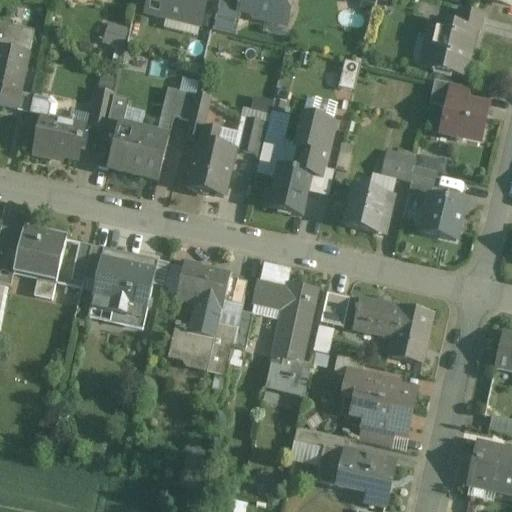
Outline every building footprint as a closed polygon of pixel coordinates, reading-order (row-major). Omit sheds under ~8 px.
[(149,0),(146,14),(200,27),(206,0),(149,0)] [(240,2),(230,0),(220,0),(212,33),(231,37),(237,14),(240,2)] [(240,0),(240,2),(237,14),(248,17),(251,22),(263,25),(268,21),(286,26),(291,0),(240,0)] [(471,0),(510,8),(511,0),(471,0)] [(454,27),(433,22),(428,40),(434,42),(427,71),(464,80),(474,33),(479,34),(482,18),(457,12),(454,27)] [(34,34),(0,26),(0,110),(17,114),(30,57),(29,56),(34,34)] [(360,66),(345,63),(338,90),(354,94),(360,66)] [(469,91),(434,83),(429,106),(447,111),(449,101),(466,105),(469,91)] [(196,99),(166,91),(154,138),(167,142),(173,119),(190,123),(196,99)] [(98,93),(90,129),(103,132),(111,95),(98,93)] [(114,98),(105,133),(102,145),(114,148),(118,130),(120,130),(127,102),(114,98)] [(466,105),(449,101),(447,111),(441,135),(451,137),(451,140),(462,143),(463,140),(480,144),(487,110),(466,105)] [(85,127),(40,118),(32,156),(34,156),(34,155),(49,158),(49,159),(51,159),(51,158),(76,163),(76,164),(78,164),(85,127)] [(334,126),(302,119),(298,137),(300,137),(296,151),(305,153),(300,174),(311,176),(321,179),(334,126)] [(262,125),(248,122),(240,154),(254,157),(262,125)] [(269,127),(262,125),(254,157),(261,158),(265,140),(269,127)] [(203,129),(189,126),(185,142),(197,144),(197,143),(215,147),(218,136),(202,132),(203,129)] [(120,130),(118,130),(114,148),(107,172),(157,184),(167,142),(154,138),(120,130)] [(288,145),(265,140),(261,158),(257,176),(276,181),(279,168),(282,169),(288,145)] [(215,147),(197,143),(197,144),(186,191),(223,200),(235,152),(215,147)] [(114,148),(102,145),(96,169),(107,172),(114,148)] [(416,162),(387,154),(385,164),(414,171),(416,162)] [(439,166),(416,160),(416,162),(414,171),(436,176),(439,166)] [(414,171),(385,164),(382,178),(410,184),(414,171)] [(282,169),(279,168),(276,181),(272,194),(275,195),(272,209),(265,208),(265,209),(301,218),(301,216),(298,215),(303,193),(306,194),(311,176),(300,174),(282,169)] [(436,176),(414,171),(410,184),(411,185),(433,190),(436,176)] [(433,190),(411,185),(408,197),(428,202),(429,197),(431,198),(433,190)] [(393,198),(353,189),(344,227),(378,236),(384,212),(389,213),(393,198)] [(272,194),(266,193),(263,205),(265,208),(272,209),(275,195),(272,194)] [(431,198),(429,197),(428,202),(420,235),(456,243),(465,206),(431,198)] [(23,234),(2,229),(0,236),(0,264),(6,265),(8,253),(18,256),(23,234)] [(66,244),(23,234),(18,256),(13,278),(39,283),(35,299),(51,302),(51,303),(52,304),(56,287),(66,244)] [(91,249),(79,246),(71,280),(84,282),(91,249)] [(103,252),(91,249),(84,282),(96,285),(103,252)] [(138,260),(104,253),(105,252),(103,252),(96,285),(88,320),(143,332),(158,264),(138,260)] [(230,277),(200,270),(201,268),(184,264),(175,304),(200,309),(220,314),(222,314),(224,305),(229,282),(230,277)] [(84,282),(71,280),(69,290),(82,293),(84,282)] [(247,285),(229,282),(224,305),(242,309),(247,285)] [(317,293),(288,287),(287,292),(257,286),(252,307),(254,307),(254,306),(283,313),(272,360),(282,362),(300,366),(301,366),(317,293)] [(350,301),(327,295),(320,326),(343,331),(350,301)] [(432,319),(360,303),(353,333),(382,339),(383,336),(393,338),(388,360),(421,367),(432,319)] [(200,309),(195,334),(179,330),(173,355),(176,360),(190,363),(194,360),(208,363),(207,368),(225,372),(223,380),(226,380),(232,351),(237,332),(217,328),(220,314),(200,309)] [(253,318),(240,315),(237,332),(232,351),(245,354),(253,318)] [(328,353),(329,329),(314,329),(313,353),(328,353)] [(511,337),(502,335),(494,372),(511,376),(511,337)] [(367,366),(337,360),(334,375),(363,382),(367,366)] [(300,366),(282,362),(280,370),(270,367),(265,389),(304,398),(309,375),(301,373),(303,366),(301,366),(300,366)] [(414,396),(386,390),(386,386),(372,383),(369,393),(363,421),(393,428),(405,431),(414,396)] [(369,393),(361,391),(355,395),(350,413),(354,419),(363,421),(369,393)] [(313,432),(319,421),(308,414),(301,425),(313,432)] [(511,424),(492,420),(488,433),(511,438),(511,424)] [(393,428),(363,421),(359,446),(390,453),(393,428)] [(349,444),(296,432),(293,448),(322,454),(342,459),(344,454),(347,455),(349,444)] [(511,454),(477,447),(468,487),(511,496),(511,454)] [(342,459),(322,454),(315,486),(335,490),(342,459)] [(347,455),(344,454),(342,459),(335,490),(366,497),(364,506),(386,511),(390,493),(386,492),(392,466),(396,467),(396,465),(347,455)] [(269,471),(255,475),(261,493),(274,489),(269,471)] [(223,511),(244,511),(246,504),(225,500),(223,511)]
